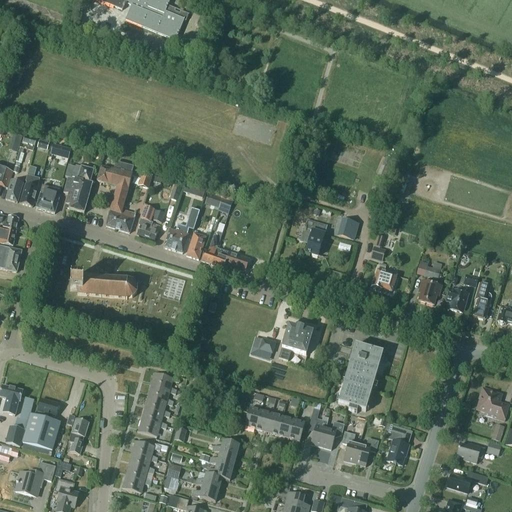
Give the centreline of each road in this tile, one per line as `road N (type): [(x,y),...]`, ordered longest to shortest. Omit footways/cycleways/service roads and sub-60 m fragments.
road 1 (tertiary): [(463,356),(421,333),(37,219)]
road 2 (residential): [(100,511),(106,382),(9,353)]
road 3 (tertiary): [(415,501),(463,356)]
road 4 (residential): [(9,353),(37,219)]
